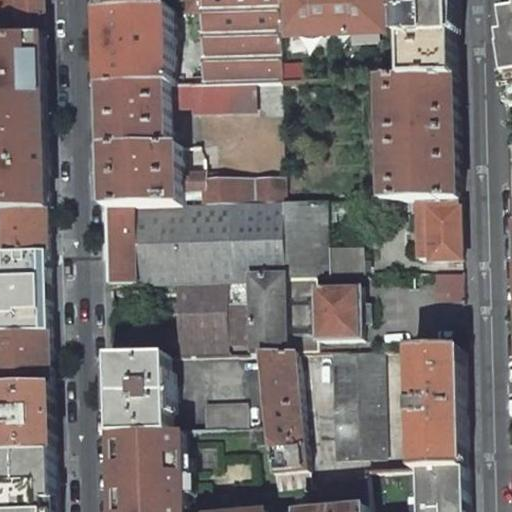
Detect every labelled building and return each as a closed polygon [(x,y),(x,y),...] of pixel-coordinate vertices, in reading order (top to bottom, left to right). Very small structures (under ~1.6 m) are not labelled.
[(0,0),(0,39),(47,36),(46,0),(0,0)] [(105,0),(107,17),(162,14),(161,0),(105,0)] [(184,0),(184,2),(190,1),(190,12),(206,12),(205,0),(184,0)] [(257,85),(284,84),(285,36),(283,0),(205,0),(206,12),(206,86),(257,85)] [(283,0),(285,36),(387,31),(387,15),(407,14),(408,34),(405,34),(406,46),(409,46),(411,80),(461,79),(459,0),(283,0)] [(179,87),(178,13),(162,14),(107,17),(108,90),(179,87)] [(0,214),(8,214),(52,212),(47,36),(0,39),(0,214)] [(411,80),(385,81),(389,203),(464,202),(461,79),(411,80)] [(257,113),(257,85),(206,86),(179,87),(108,90),(110,152),(176,149),(175,110),(194,109),(194,116),(257,113)] [(110,152),(110,211),(288,205),(288,180),(209,182),(209,175),(186,175),(185,150),(176,149),(110,152)] [(389,203),(288,205),(291,277),(291,281),(319,280),(367,279),(366,252),(330,252),(329,225),(338,224),(338,215),(423,212),(423,230),(410,230),(410,244),(424,243),(424,262),(465,262),(464,202),(389,203)] [(110,211),(114,287),(179,285),(248,282),(248,272),(253,272),(253,278),(291,277),(288,205),(110,211)] [(52,212),(8,214),(8,237),(8,256),(53,254),(52,212)] [(0,256),(8,256),(8,237),(0,237),(0,256)] [(179,285),(181,359),(230,357),(230,348),(250,346),(250,308),(255,308),(256,357),(268,356),(293,355),(291,281),(291,277),(253,278),(253,272),(248,272),(248,282),(179,285)] [(466,276),(440,276),(441,302),(466,302),(466,276)] [(319,280),(291,281),(293,355),(302,355),(322,355),(322,343),(367,343),(366,290),(319,291),(319,280)] [(55,336),(0,337),(0,387),(2,388),(57,387),(55,336)] [(471,469),(468,351),(416,353),(420,473),(424,472),(471,469)] [(388,459),(385,353),(335,355),(340,461),(388,459)] [(293,355),(268,356),(281,495),(313,489),(302,355),(293,355)] [(174,360),(117,361),(117,435),(176,434),(176,402),(182,402),(181,377),(174,377),(174,360)] [(57,387),(2,388),(4,455),(58,455),(57,387)] [(250,403),(207,406),(208,432),(250,431),(250,403)] [(119,511),(187,511),(187,479),(188,479),(187,434),(176,434),(117,436),(119,511)] [(0,511),(59,511),(58,455),(4,455),(4,486),(0,486),(0,511)] [(471,511),(471,469),(424,472),(425,511),(471,511)] [(374,511),(371,474),(363,475),(364,482),(325,488),(327,501),(356,499),(357,511),(374,511)]
